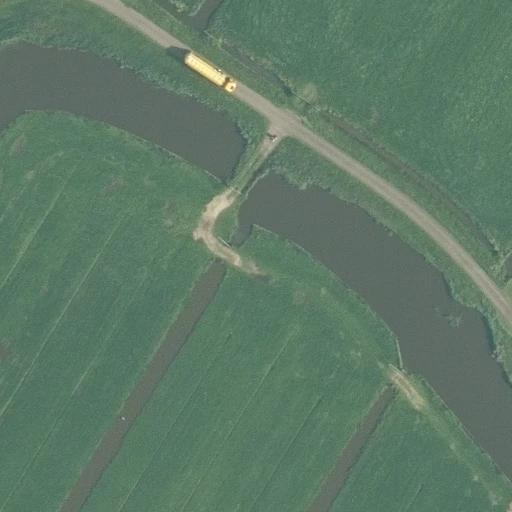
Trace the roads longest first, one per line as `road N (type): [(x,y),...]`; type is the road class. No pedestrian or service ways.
road 1 (unclassified): [(103,0),(443,234),(511,316)]
road 2 (track): [(352,0),(312,85),(222,204)]
